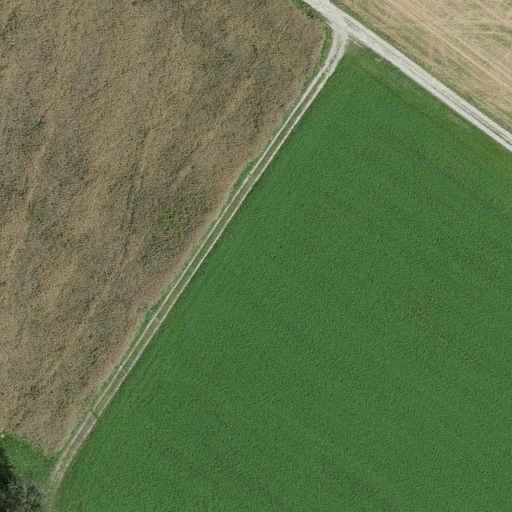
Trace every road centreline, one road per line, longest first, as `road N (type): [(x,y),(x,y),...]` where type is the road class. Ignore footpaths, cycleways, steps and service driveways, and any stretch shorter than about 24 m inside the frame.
road 1 (track): [(50,511),(83,440),(335,70),(339,22)]
road 2 (track): [(511,145),(307,0)]
